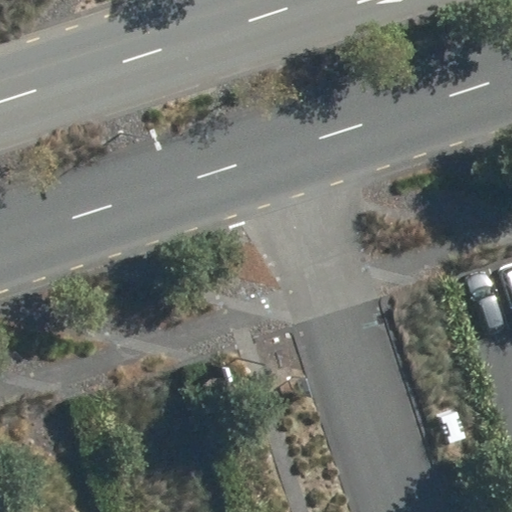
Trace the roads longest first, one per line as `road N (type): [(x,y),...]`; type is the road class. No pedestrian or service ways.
road 1 (tertiary): [(511,85),(0,255)]
road 2 (tertiary): [(0,107),(330,0)]
